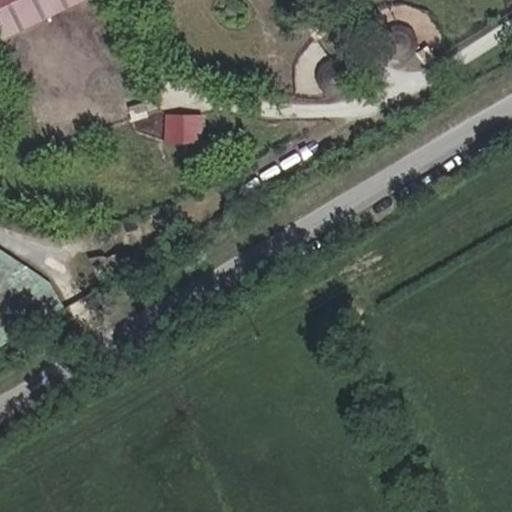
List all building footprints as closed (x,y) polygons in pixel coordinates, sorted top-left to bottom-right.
[(0,0),(0,20),(7,37),(90,0),(0,0)] [(414,50),(414,48),(414,47),(415,46),(415,44),(414,43),(414,41),(414,39),(413,37),(412,36),(411,35),(411,34),(410,33),(409,32),(407,31),(406,30),(404,30),(403,29),(402,29),(400,29),(398,30),(396,30),(395,30),(393,31),(391,32),(390,33),(389,34),(388,35),(387,37),(386,38),(386,39),(386,40),(386,41),(385,43),(385,44),(386,45),(386,46),(386,48),(386,49),(387,50),(387,51),(388,52),(389,53),(390,54),(391,56),(394,57),(395,57),(397,59),(398,59),(400,59),(402,59),(403,58),(405,58),(406,57),(408,56),(410,55),(411,55),(411,54),(412,53),(413,52),(414,50)] [(349,82),(349,79),(349,77),(348,73),(348,71),(347,69),(346,69),(344,67),(343,66),(340,65),(339,64),(338,64),(336,64),(333,64),(331,65),(330,65),(329,66),(327,66),(326,68),(324,69),(324,70),(322,71),(321,73),(321,75),(321,76),(321,78),(321,80),(321,81),(321,84),(323,86),(324,87),(325,89),(328,91),(329,92),(331,92),(332,92),(335,93),(337,93),(339,92),(340,92),(342,91),(344,90),(345,90),(346,88),(347,86),(349,84),(349,83),(349,82)] [(169,111),(169,142),(208,142),(209,112),(169,111)] [(127,268),(123,255),(111,259),(116,272),(127,268)] [(36,311),(61,308),(57,272),(32,275),(36,311)]
